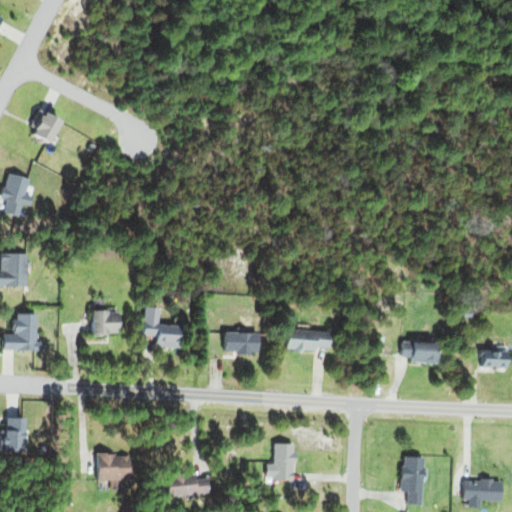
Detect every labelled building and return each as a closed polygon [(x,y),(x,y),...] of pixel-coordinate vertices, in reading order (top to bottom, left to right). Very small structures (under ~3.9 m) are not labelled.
[(22,135),(41,144),(52,121),(33,112),(22,135)] [(0,195),(0,213),(13,217),(17,204),(23,206),(26,196),(20,194),(24,179),(6,174),(0,195)] [(171,324),(151,323),(152,306),(137,305),(136,336),(149,337),(149,345),(170,346),(171,324)] [(84,308),(85,334),(110,333),(109,311),(100,311),(100,307),(84,308)] [(0,349),(37,350),(37,341),(30,341),(31,314),(5,314),(5,333),(0,332),(0,349)] [(279,348),(323,349),(324,330),(280,329),(279,348)] [(218,331),(217,351),(252,352),(252,332),(218,331)] [(404,361),(430,361),(431,341),(396,340),(396,355),(405,355),(404,361)] [(503,367),(502,348),(474,349),(475,368),(503,367)] [(1,425),(0,449),(22,450),(22,438),(16,437),(16,417),(6,416),(5,426),(1,425)] [(268,463),(261,463),(260,478),(287,479),(288,443),(268,442),(268,463)] [(113,480),(113,470),(109,470),(109,452),(90,451),(89,479),(113,480)] [(417,455),(396,455),(396,490),(402,490),(402,503),(417,503),(417,455)] [(160,474),(160,494),(202,493),(202,478),(189,478),(189,473),(160,474)] [(476,499),(494,499),(495,479),(458,478),(458,499),(464,499),(464,506),(476,506),(476,499)]
